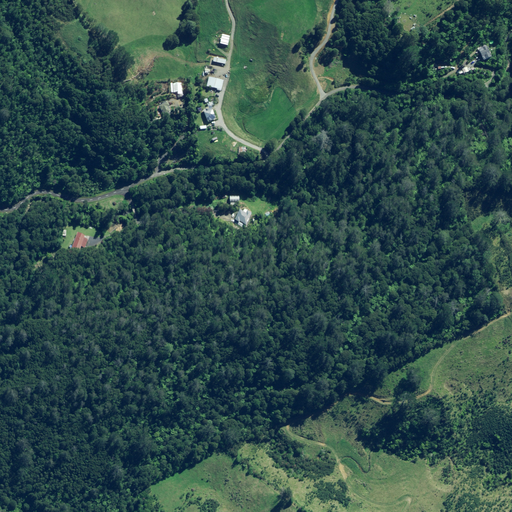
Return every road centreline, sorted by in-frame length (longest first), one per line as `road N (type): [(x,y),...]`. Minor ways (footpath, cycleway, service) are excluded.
road 1 (unclassified): [(0,206),(39,189),(92,198),(172,168),(268,159),(324,96),(352,84),(499,80)]
road 2 (track): [(511,321),(459,338),(432,387),(417,397),(392,406),(348,392),(296,418),(292,430),(324,443),(352,468),(412,489),(404,511)]
